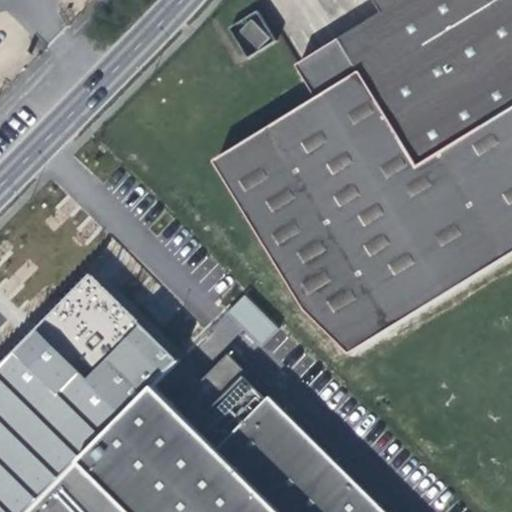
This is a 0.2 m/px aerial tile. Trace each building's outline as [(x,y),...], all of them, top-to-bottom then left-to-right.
[(511,0),(383,0),(388,10),(365,24),(326,48),(303,62),(323,95),(294,113),(221,158),(310,308),(356,351),(511,256),(511,0)] [(280,48),(260,16),(231,34),(246,58),(250,66),(280,48)] [(107,189),(88,171),(67,192),(86,210),(105,190),(107,189)] [(36,366),(17,347),(5,358),(0,363),(0,511),(393,511),(389,508),(226,348),(174,400),(153,379),(178,354),(104,282),(63,323),(55,332),(63,339),(52,350),(36,366)] [(261,346),(279,328),(245,294),(227,311),(261,346)]
